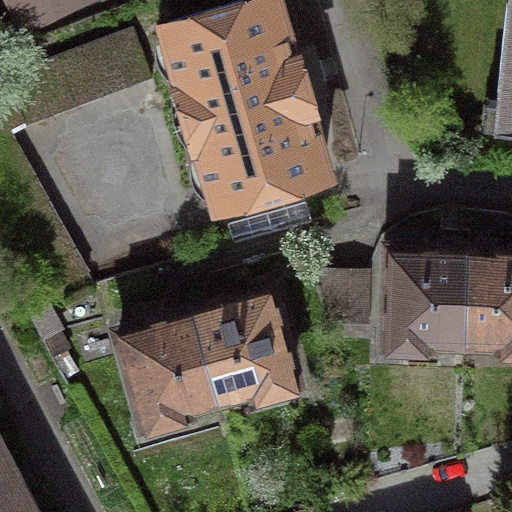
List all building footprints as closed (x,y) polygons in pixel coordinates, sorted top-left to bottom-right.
[(16,0),(27,21),(68,0),(16,0)] [(291,50),(276,0),(238,0),(167,21),(218,196),(325,165),(307,104),(310,103),(302,76),(294,49),(291,50)] [(153,75),(134,25),(0,75),(0,220),(41,296),(88,270),(10,128),(17,124),(26,119),(27,122),(153,75)] [(511,70),(506,126),(495,125),(494,128),(511,129),(511,70)] [(430,245),(389,243),(385,334),(465,337),(468,246),(430,245)] [(511,247),(507,247),(468,246),(465,337),(511,338),(511,247)] [(351,270),(321,269),(333,319),(365,320),(367,270),(351,270)] [(294,372),(269,285),(233,295),(194,306),(219,393),(294,372)] [(44,295),(25,303),(42,334),(60,326),(52,311),(44,295)] [(219,393),(194,306),(157,317),(118,328),(143,414),(219,393)] [(36,511),(18,476),(0,442),(0,511),(36,511)]
